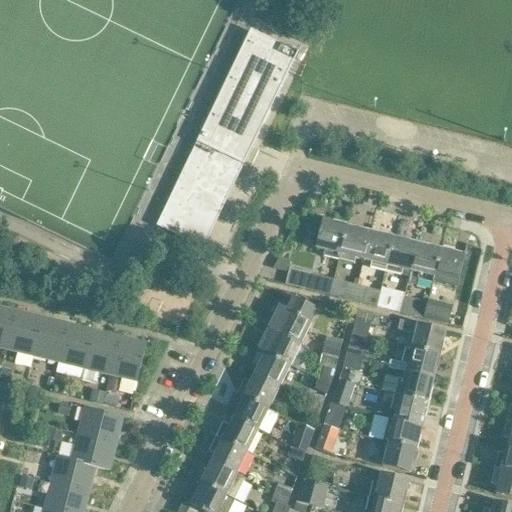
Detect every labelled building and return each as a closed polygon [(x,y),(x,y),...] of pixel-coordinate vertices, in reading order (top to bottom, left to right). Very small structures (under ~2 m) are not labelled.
[(251,138),(253,138),(277,95),(295,59),(297,54),(281,46),(279,51),(259,41),(214,136),(202,131),(156,227),(169,233),(170,231),(176,234),(175,237),(203,250),(252,149),(247,147),(251,138)] [(339,261),(348,227),(332,223),(331,225),(323,223),(316,250),(325,252),(323,257),(339,261)] [(363,263),(370,234),(362,232),(362,231),(348,227),(339,261),(355,265),(356,261),(363,263)] [(386,273),(394,239),(378,235),(378,236),(370,234),(363,263),(372,265),(371,269),(386,273)] [(409,279),(417,246),(409,244),(409,243),(394,239),(386,273),(409,279)] [(432,284),(441,250),(425,247),(425,248),(417,246),(409,279),(408,284),(416,286),(418,281),(432,284)] [(441,250),(432,284),(448,288),(457,290),(458,285),(464,257),(456,255),(456,254),(441,250)] [(331,297),(335,281),(310,275),(306,290),(331,297)] [(353,302),(359,281),(355,280),(353,286),(335,281),(331,297),(353,302)] [(361,288),(363,282),(359,281),(353,302),(377,308),(381,293),(361,288)] [(381,293),(377,308),(391,312),(401,314),(405,298),(381,293)] [(281,305),(269,331),(300,347),(311,324),(318,310),(293,298),(288,308),(281,305)] [(405,298),(401,314),(410,317),(414,300),(405,298)] [(424,320),(448,326),(452,307),(429,301),(424,320)] [(0,314),(0,349),(6,351),(15,313),(3,310),(2,315),(0,314)] [(358,311),(352,335),(367,339),(374,315),(358,311)] [(15,313),(6,351),(18,353),(15,365),(29,369),(32,357),(40,325),(26,321),(28,316),(15,313)] [(442,342),(445,333),(400,322),(398,331),(411,334),(407,350),(440,358),(444,342),(442,342)] [(40,325),(32,357),(58,363),(68,326),(55,323),(54,328),(40,325)] [(68,326),(58,363),(84,370),(92,337),(78,334),(80,329),(68,326)] [(269,331),(258,353),(289,368),(300,347),(269,331)] [(84,370),(81,382),(95,385),(98,373),(110,376),(120,339),(108,336),(106,341),(94,338),(92,337),(84,370)] [(327,337),(322,357),(338,362),(343,342),(327,337)] [(120,339),(110,376),(122,379),(120,389),(135,393),(146,345),(145,345),(144,350),(131,347),(132,342),(121,339),(120,339)] [(364,353),(349,349),(346,359),(361,363),(364,353)] [(436,373),(440,358),(407,350),(404,365),(409,367),(407,374),(433,381),(435,372),(436,373)] [(258,353),(252,366),(257,369),(254,377),(279,389),(289,368),(258,353)] [(322,357),(319,367),(324,369),(335,372),(338,362),(322,357)] [(359,372),(361,363),(346,359),(344,368),(359,372)] [(431,388),(433,381),(407,374),(405,382),(399,380),(395,396),(428,404),(432,389),(431,388)] [(244,381),(237,396),(268,411),(279,389),(254,377),(250,384),(244,381)] [(318,381),(314,391),(327,395),(331,385),(320,381),(318,381)] [(310,393),(307,403),(322,409),(326,399),(310,393)] [(350,400),(335,394),(331,403),(346,409),(350,400)] [(237,396),(230,409),(236,413),(232,420),(258,433),(268,411),(237,396)] [(425,420),(428,404),(395,396),(392,411),(397,413),(394,422),(421,428),(423,419),(425,420)] [(319,417),(322,409),(307,403),(304,411),(319,417)] [(343,418),(346,409),(331,403),(323,426),(338,431),(343,418)] [(122,420),(123,419),(85,409),(78,436),(116,445),(119,433),(114,432),(117,419),(122,420)] [(223,424),(216,439),(247,455),(258,433),(232,420),(229,427),(223,424)] [(387,427),(383,443),(417,451),(421,436),(420,435),(421,428),(394,422),(389,420),(387,427)] [(511,449),(511,424),(506,423),(502,438),(509,440),(507,449),(511,449)] [(298,425),(294,439),(290,449),(305,455),(309,444),(314,431),(298,425)] [(113,457),(116,445),(78,436),(76,447),(61,444),(58,458),(72,461),(72,463),(90,467),(109,472),(110,471),(105,469),(108,456),(113,457)] [(216,439),(209,452),(215,456),(211,463),(237,475),(247,455),(216,439)] [(318,440),(315,449),(331,455),(335,445),(318,440)] [(413,466),(417,451),(383,443),(380,458),(386,460),(384,468),(410,475),(412,466),(413,466)] [(302,463),(305,455),(290,449),(287,458),(302,463)] [(511,474),(511,449),(507,449),(505,456),(498,454),(495,470),(511,474)] [(345,467),(328,462),(313,457),(309,466),(324,472),(326,467),(344,472),(345,467)] [(87,480),(90,467),(72,463),(72,461),(58,458),(51,485),(89,494),(92,482),(87,480)] [(202,467),(195,482),(226,497),(231,499),(235,501),(246,480),(242,478),(237,475),(211,463),(208,470),(202,467)] [(511,499),(511,474),(495,470),(491,485),(497,487),(495,495),(511,499)] [(406,491),(408,483),(381,476),(379,485),(373,483),(369,499),(403,507),(407,491),(406,491)] [(22,477),(19,489),(32,492),(35,480),(22,477)] [(303,480),(296,503),(312,509),(312,508),(322,511),(329,488),(303,480)] [(195,482),(188,496),(194,499),(190,507),(200,511),(229,511),(235,501),(231,499),(226,497),(195,482)] [(86,506),(89,494),(51,485),(45,510),(52,511),(78,511),(81,505),(86,506)] [(277,485),(274,494),(289,501),(293,491),(277,485)] [(287,508),(289,501),(274,494),(271,504),(275,506),(273,511),(289,511),(290,511),(291,509),(287,508)] [(402,511),(403,507),(369,499),(366,511),(402,511)] [(310,511),(312,509),(296,503),(293,511),(292,511),(290,511),(289,511),(310,511)] [(490,511),(485,510),(484,511),(511,511),(511,508),(493,503),(491,511),(490,511)]
